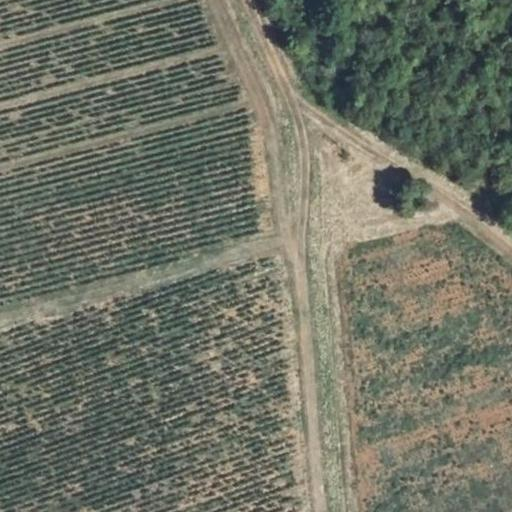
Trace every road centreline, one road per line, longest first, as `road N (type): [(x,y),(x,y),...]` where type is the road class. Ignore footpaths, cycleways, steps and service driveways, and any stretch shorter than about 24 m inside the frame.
road 1 (track): [(322,511),(301,263),(307,181),(292,102),(248,0)]
road 2 (track): [(292,102),(431,189),(511,252)]
